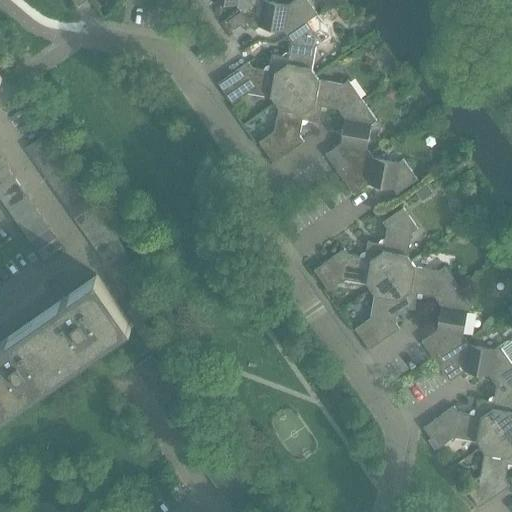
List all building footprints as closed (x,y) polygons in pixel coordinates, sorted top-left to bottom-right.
[(240,10),(254,0),(203,0),(207,5),(213,1),(236,5),(240,10)] [(294,0),(293,1),(287,5),(264,1),(263,0),(254,0),(240,10),(241,12),(247,21),(254,31),(260,26),(283,31),(287,36),(307,21),(317,15),(306,0),(294,0)] [(241,12),(228,21),(234,30),(247,21),(241,12)] [(295,89),(315,74),(312,69),(316,46),(322,42),(307,21),(287,36),(290,41),(288,58),(271,55),(295,89)] [(275,103),(295,89),(271,55),(268,71),(252,68),(248,62),(218,83),(232,104),(248,93),(271,98),(275,103)] [(342,115),(362,100),(348,80),(342,84),(319,80),(315,74),(295,89),(319,123),(322,107),(338,109),(342,115)] [(394,100),(399,92),(391,87),(386,95),(394,100)] [(303,120),(319,123),(295,89),(275,103),(279,108),(274,131),(259,142),(273,163),(304,142),(300,136),(303,120)] [(340,175),(370,153),(366,148),(371,125),(376,120),(362,100),(342,115),(345,120),(341,143),(325,154),(340,175)] [(32,159),(51,146),(44,136),(25,149),(32,159)] [(39,169),(58,156),(51,146),(32,159),(39,169)] [(370,153),(340,175),(354,195),(370,184),(393,188),(397,194),(418,179),(403,158),(397,163),(374,159),(370,153)] [(46,178),(65,165),(58,156),(39,169),(46,178)] [(52,188),(72,175),(65,165),(46,178),(52,188)] [(0,189),(14,179),(7,169),(0,174),(0,189)] [(60,198),(79,185),(72,175),(52,188),(60,198)] [(0,198),(2,202),(21,189),(14,179),(0,189),(0,198)] [(435,191),(430,184),(417,193),(421,200),(435,191)] [(67,208),(86,195),(79,185),(60,198),(67,208)] [(9,211),(28,198),(21,189),(2,202),(9,211)] [(73,218),(92,205),(86,195),(67,208),(73,218)] [(16,221),(35,208),(28,198),(9,211),(16,221)] [(80,228),(99,215),(92,205),(73,218),(80,228)] [(23,231),(42,218),(35,208),(16,221),(23,231)] [(392,275),(412,261),(408,256),(412,233),(418,228),(403,208),(383,222),(387,228),(384,244),(368,241),(392,275)] [(87,238),(106,225),(99,215),(80,228),(87,238)] [(30,241),(49,228),(42,218),(23,231),(30,241)] [(94,248),(113,235),(106,225),(87,238),(94,248)] [(37,251),(56,237),(49,228),(30,241),(37,251)] [(101,258),(120,245),(113,235),(94,248),(101,258)] [(56,237),(37,251),(44,261),(63,248),(56,237)] [(371,290),(392,275),(368,241),(365,258),(349,255),(344,249),(314,270),(328,291),(344,280),(367,284),(371,290)] [(120,245),(101,258),(107,267),(126,254),(120,245)] [(438,301),(458,287),(444,266),(438,271),(416,267),(412,261),(392,275),(415,309),(418,293),(434,296),(438,301)] [(97,275),(16,331),(0,342),(0,417),(132,326),(97,275)] [(399,306),(415,309),(392,275),(371,290),(375,295),(371,318),(355,329),(369,350),(400,328),(396,322),(399,306)] [(436,362),(467,340),(463,334),(467,311),(473,307),(458,287),(438,301),(442,307),(438,330),(422,341),(436,362)] [(493,380),(511,366),(511,341),(507,340),(500,346),(499,345),(493,349),(470,345),(467,340),(436,362),(450,382),(466,371),(489,375),(493,380)] [(153,355),(134,369),(140,379),(160,365),(153,355)] [(167,375),(160,365),(140,379),(147,389),(167,375)] [(501,433),(511,425),(511,366),(493,380),(496,386),(494,402),(477,399),(501,433)] [(173,385),(167,375),(147,389),(154,398),(173,385)] [(180,395),(173,385),(154,398),(161,408),(180,395)] [(180,395),(161,408),(168,418),(187,405),(180,395)] [(481,447),(501,433),(477,399),(475,415),(459,412),(454,406),(424,428),(438,448),(454,437),(477,442),(481,447)] [(187,405),(168,418),(175,428),(194,415),(187,405)] [(194,415),(175,428),(181,438),(201,425),(194,415)] [(201,425),(181,438),(188,448),(208,434),(201,425)] [(511,425),(501,433),(511,448),(511,425)] [(508,464),(511,464),(511,448),(501,433),(481,447),(485,452),(481,475),(465,486),(479,507),(510,486),(506,480),(508,464)] [(208,434),(188,448),(195,458),(214,444),(208,434)] [(214,444),(195,458),(202,467),(221,454),(214,444)] [(221,454),(202,467),(209,477),(228,464),(221,454)] [(228,464),(209,477),(216,487),(235,474),(228,464)] [(235,474),(216,487),(223,497),(242,484),(235,474)] [(229,507),(249,493),(242,484),(223,497),(229,507)] [(233,511),(243,511),(256,503),(249,493),(229,507),(233,511)]
